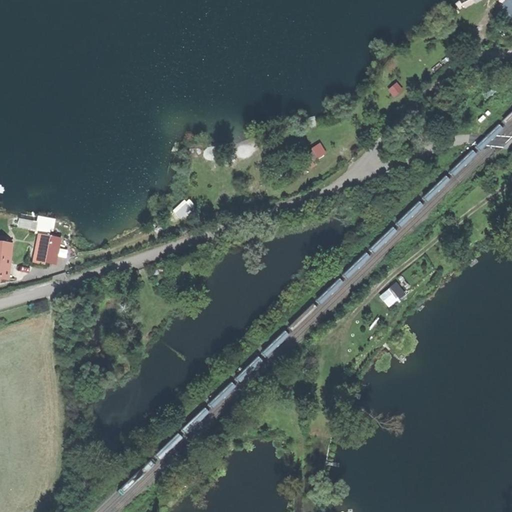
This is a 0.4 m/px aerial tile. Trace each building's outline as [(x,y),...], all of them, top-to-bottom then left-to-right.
[(509,22),(511,20),(511,0),(505,0),(497,7),(509,22)] [(181,218),(196,206),(189,197),(174,210),(181,218)] [(21,218),(19,226),(54,233),(56,219),(39,215),(38,221),(21,218)] [(34,263),(44,265),(49,237),(38,236),(34,263)] [(0,265),(9,266),(10,251),(0,250),(0,265)]
